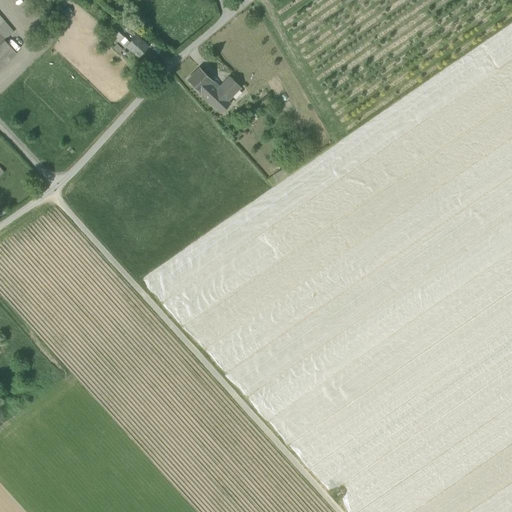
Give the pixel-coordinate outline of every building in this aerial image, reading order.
[(4,22),(0,25),(0,34),(5,40),(14,32),(4,22)] [(126,48),(127,47),(126,46),(129,43),(118,33),(114,37),(126,48)] [(136,36),(129,43),(126,46),(127,47),(139,57),(148,47),(136,36)] [(0,69),(17,53),(5,40),(0,44),(0,69)] [(117,44),(113,47),(119,53),(123,50),(117,44)] [(200,68),(187,80),(207,100),(219,87),(200,68)] [(241,87),(230,77),(219,87),(207,100),(221,114),(230,104),(227,101),(241,87)] [(278,180),(275,174),(268,179),(272,184),(278,180)]
